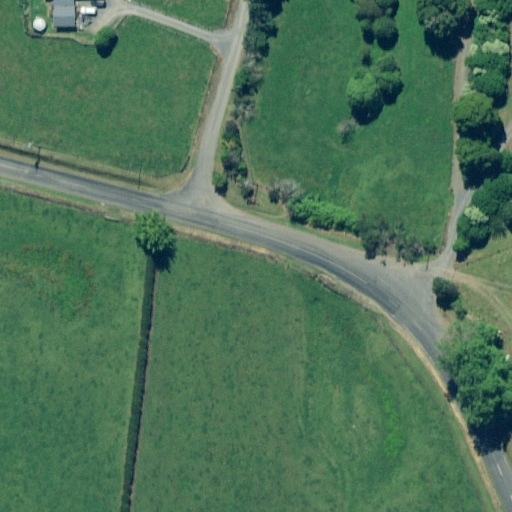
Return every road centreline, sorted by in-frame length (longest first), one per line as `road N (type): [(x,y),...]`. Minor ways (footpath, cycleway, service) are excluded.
road 1 (unclassified): [(203,214),(310,247),(374,279),(428,323),(466,374),(511,483)]
road 2 (unclassified): [(246,0),(203,214)]
road 3 (unclassified): [(0,161),(203,214)]
